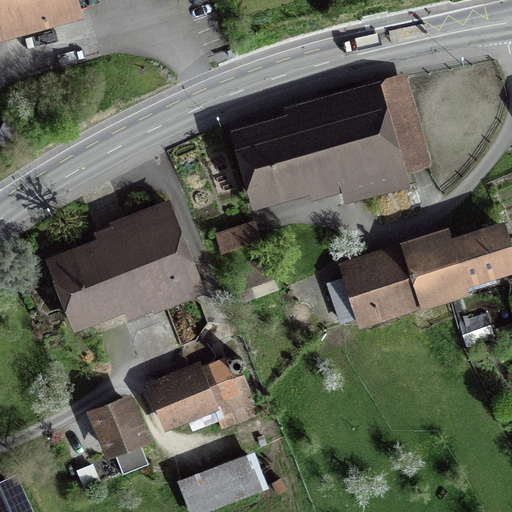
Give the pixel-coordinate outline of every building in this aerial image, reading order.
[(0,0),(0,35),(0,37),(84,13),(80,0),(0,0)] [(407,169),(430,163),(404,69),(284,102),(286,109),(230,124),(253,206),(309,190),(311,198),(342,189),(345,201),(411,183),(407,169)] [(24,123),(7,115),(0,129),(0,144),(12,150),(24,123)] [(95,233),(45,254),(75,326),(124,307),(128,317),(152,307),(154,310),(207,288),(169,194),(109,218),(110,221),(93,228),(95,233)] [(511,237),(504,214),(452,231),(448,221),(400,237),(400,239),(338,259),(360,325),(469,290),(467,283),(511,267),(511,237)] [(262,236),(255,216),(215,230),(222,251),(262,236)] [(268,255),(235,267),(242,288),(252,284),(256,297),(280,288),(268,255)] [(146,379),(165,427),(188,418),(218,406),(202,364),(199,358),(146,379)] [(218,406),(188,418),(193,429),(219,419),(223,427),(260,412),(243,370),(234,373),(240,390),(223,397),(209,361),(202,364),(218,406)] [(89,415),(107,456),(114,453),(123,475),(149,464),(139,440),(146,437),(130,398),(89,415)] [(260,462),(255,447),(177,476),(190,511),(198,511),(269,485),(264,471),(259,473),(255,464),(260,462)]
